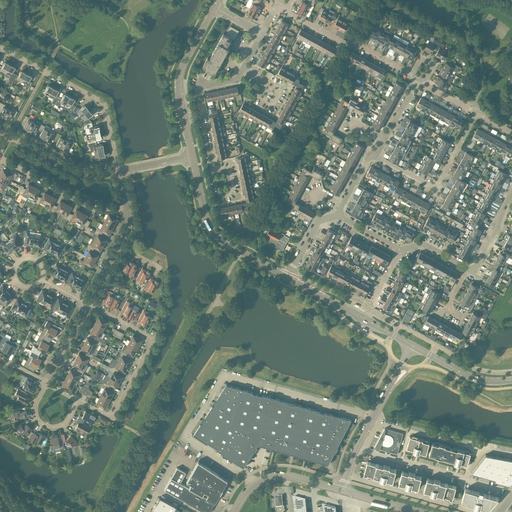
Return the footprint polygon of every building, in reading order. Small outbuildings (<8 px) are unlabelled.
[(248,0),(246,5),(250,8),(259,13),(262,8),(257,5),(259,3),(253,0),(248,0)] [(302,1),(299,5),(308,10),(311,12),(314,6),(314,0),(308,0),(308,4),(302,1)] [(301,13),(300,15),(305,18),(307,16),(306,15),(308,10),(299,5),(297,10),(301,13)] [(318,13),(321,14),(318,18),(323,21),(328,12),(324,10),(324,9),(321,7),(318,13)] [(246,12),(244,17),(251,21),(253,16),(256,17),(259,13),(250,8),(247,12),(246,12)] [(328,12),(323,21),(328,24),(331,19),(333,21),(336,15),(337,13),(335,12),(335,11),(333,14),(333,15),(328,12)] [(334,27),(338,29),(343,20),(339,18),(339,17),(336,15),(333,21),(336,22),(334,27)] [(352,22),(344,18),(343,20),(338,29),(343,32),(346,27),(348,29),(352,22)] [(282,20),(279,25),(287,29),(289,24),(282,20)] [(284,34),(287,29),(279,25),(276,30),(284,34)] [(234,39),(239,31),(230,26),(226,34),(224,33),(210,58),(208,57),(203,66),(216,73),(230,47),(231,45),(234,41),(233,41),(234,39)] [(364,37),(363,38),(367,40),(369,41),(371,37),(374,38),(379,29),(374,26),(372,31),(368,29),(364,37)] [(297,37),(301,40),(306,32),(301,29),(297,37)] [(384,32),(379,29),(374,38),(376,40),(374,44),(376,45),(384,32)] [(385,29),(384,32),(376,45),(378,46),(381,42),(383,43),(388,34),(390,32),(385,29)] [(276,30),(274,35),(281,39),(284,34),(276,30)] [(310,35),(306,32),(301,40),(306,42),(310,35)] [(386,50),(393,37),(388,34),(383,43),(386,45),(384,49),(386,50)] [(279,44),(281,39),(274,35),(271,39),(279,44)] [(306,42),(311,45),(315,37),(310,35),(306,42)] [(320,40),(315,37),(311,45),(316,47),(320,40)] [(398,39),(393,37),(386,50),(384,53),(386,54),(390,47),(393,49),(398,39)] [(271,39),(269,44),(276,48),(279,44),(271,39)] [(403,42),(398,39),(393,49),(395,50),(393,55),(395,56),(403,42)] [(403,42),(395,56),(397,57),(400,52),(402,54),(407,45),(409,42),(404,39),(403,42)] [(434,45),(436,47),(439,42),(434,39),(432,42),(429,40),(424,49),(430,52),(434,45)] [(316,47),(320,50),(325,42),(320,40),(316,47)] [(329,45),(325,42),(320,50),(325,53),(329,45)] [(439,42),(436,47),(439,48),(435,55),(441,58),(446,49),(443,48),(445,45),(439,42)] [(274,53),(276,48),(269,44),(266,49),(274,53)] [(325,53),(330,55),(334,48),(329,45),(325,53)] [(403,64),(405,61),(412,47),(407,45),(402,54),(405,55),(403,60),(401,62),(403,64)] [(409,58),(415,61),(418,56),(414,55),(417,50),(412,47),(405,61),(407,62),(409,58)] [(339,50),(334,48),(330,55),(335,58),(339,50)] [(266,49),(263,54),(271,58),(274,53),(266,49)] [(353,62),(357,55),(352,52),(348,60),(353,62)] [(268,62),(271,58),(263,54),(261,58),(268,62)] [(362,57),(357,55),(353,62),(358,65),(362,57)] [(362,57),(358,65),(363,67),(367,60),(362,57)] [(268,62),(261,58),(258,63),(266,67),(268,62)] [(367,60),(363,67),(367,70),(372,62),(367,60)] [(0,71),(0,70),(5,73),(10,64),(6,62),(5,61),(5,62),(4,62),(3,65),(2,67),(0,65),(0,71)] [(372,62),(367,70),(372,73),(376,65),(372,62)] [(446,62),(443,68),(452,73),(453,70),(456,72),(459,66),(454,63),(453,66),(446,62)] [(14,66),(10,64),(5,73),(4,75),(9,78),(8,79),(9,80),(8,83),(10,84),(11,81),(15,74),(12,72),(13,70),(14,71),(15,68),(15,67),(14,66)] [(376,65),(372,73),(377,75),(381,68),(376,65)] [(278,74),(283,77),(287,69),(282,66),(278,74)] [(386,70),(381,68),(377,75),(382,78),(385,72),(386,70)] [(447,81),(450,83),(453,78),(450,76),(452,73),(443,68),(440,74),(447,78),(445,80),(447,81)] [(291,72),(287,69),(283,77),(287,79),(291,72)] [(19,80),(22,81),(27,72),(23,70),(23,71),(21,70),(21,71),(20,70),(19,74),(19,75),(15,74),(11,81),(16,83),(19,80)] [(27,72),(22,81),(24,83),(23,85),(25,86),(24,88),(28,90),(32,82),(28,81),(29,79),(30,79),(31,76),(30,75),(30,74),(27,72)] [(287,79),(292,82),(296,74),(291,72),(287,79)] [(301,77),(296,74),(292,82),(297,84),(298,82),(299,82),(301,77)] [(445,84),(447,81),(445,80),(438,76),(435,82),(442,86),(441,89),(446,91),(449,86),(445,84)] [(361,91),(364,87),(354,81),(352,86),(361,91)] [(297,84),(296,86),(303,91),(306,86),(299,82),(298,82),(297,84)] [(396,82),(393,87),(401,91),(404,86),(396,82)] [(49,96),(53,87),(50,85),(49,85),(48,85),(47,85),(46,88),(45,90),(42,88),(38,95),(43,98),(46,94),(49,96)] [(301,95),(303,91),(296,86),(293,91),(301,95)] [(55,104),(59,97),(55,95),(56,94),(57,94),(58,91),(58,90),(57,89),(53,87),(49,96),(54,99),(51,102),(55,104)] [(398,96),(401,91),(393,87),(391,91),(398,96)] [(388,90),(386,94),(388,96),(396,100),(398,96),(391,91),(391,92),(388,90)] [(293,91),(290,96),(298,100),(301,95),(293,91)] [(63,108),(63,107),(70,96),(66,94),(65,93),(64,94),(62,97),(63,97),(62,99),(59,97),(55,104),(58,106),(59,104),(60,105),(62,107),(63,108)] [(421,109),(428,95),(426,94),(424,98),(421,97),(416,106),(421,109)] [(426,111),(431,102),(428,101),(430,96),(428,95),(421,109),(426,111)] [(71,113),(72,111),(75,106),(72,104),(73,102),(73,103),(75,100),(74,99),(73,98),(74,98),(70,96),(63,107),(66,109),(67,108),(69,109),(68,111),(71,113)] [(290,96),(288,101),(295,105),(298,100),(290,96)] [(396,100),(388,96),(386,101),(393,105),(396,100)] [(352,97),(350,102),(348,105),(353,108),(357,100),(352,97)] [(342,98),(340,103),(347,107),(348,105),(350,102),(342,98)] [(426,111),(430,114),(438,100),(436,99),(433,103),(431,102),(426,111)] [(357,100),(353,108),(358,110),(362,103),(357,100)] [(438,100),(430,114),(431,114),(432,113),(436,115),(440,107),(438,106),(440,101),(438,100)] [(293,110),(295,105),(288,101),(285,105),(293,110)] [(393,105),(386,101),(383,106),(391,110),(393,105)] [(2,117),(3,118),(8,109),(5,108),(7,105),(1,103),(0,104),(0,108),(1,109),(0,111),(0,114),(1,115),(2,117)] [(345,112),(347,107),(340,103),(337,108),(345,112)] [(367,105),(362,103),(358,110),(363,113),(367,105)] [(239,111),(244,114),(248,106),(243,104),(240,109),(239,111)] [(443,108),(440,107),(436,115),(435,116),(440,119),(447,105),(445,104),(443,108)] [(81,116),(89,109),(86,106),(85,105),(84,105),(81,107),(82,108),(80,109),(80,108),(75,106),(72,111),(76,113),(77,112),(81,116)] [(290,114),(293,110),(285,105),(283,110),(290,114)] [(449,106),(447,105),(440,119),(444,122),(450,112),(447,111),(449,106)] [(253,109),(248,106),(244,114),(248,117),(253,109)] [(391,110),(383,106),(380,110),(388,115),(391,110)] [(15,117),(18,111),(12,108),(11,111),(8,109),(3,118),(5,119),(7,119),(9,120),(12,115),(15,117)] [(337,108),(334,112),(342,117),(345,112),(337,108)] [(83,121),(86,125),(92,122),(88,117),(89,116),(90,117),(92,114),(91,113),(92,112),(89,109),(81,116),(85,120),(83,121)] [(248,117),(253,119),(257,111),(253,109),(248,117)] [(450,112),(444,122),(449,124),(457,110),(455,109),(452,114),(450,112)] [(283,110),(280,115),(288,119),(290,114),(283,110)] [(388,115),(380,110),(378,115),(385,119),(388,115)] [(459,112),(457,110),(449,124),(454,127),(459,117),(457,116),(459,112)] [(253,119),(258,122),(262,114),(257,111),(253,119)] [(342,117),(334,112),(332,117),(339,121),(342,117)] [(267,117),(262,114),(258,122),(263,124),(267,117)] [(462,119),(459,117),(454,127),(459,129),(466,116),(464,114),(462,119)] [(285,124),(288,119),(280,115),(277,120),(285,124)] [(378,115),(375,120),(383,124),(385,119),(378,115)] [(27,130),(28,131),(33,122),(35,119),(29,116),(29,117),(26,116),(23,121),(21,124),(24,125),(23,127),(26,128),(27,130)] [(267,117),(263,124),(267,127),(272,119),(267,117)] [(332,117),(329,122),(337,126),(339,121),(332,117)] [(276,122),(272,119),(267,127),(272,130),(275,125),(276,122)] [(277,120),(276,122),(275,125),(282,129),(285,124),(277,120)] [(380,129),(383,124),(375,120),(372,125),(380,129)] [(403,123),(416,131),(420,124),(412,120),(411,122),(410,121),(408,123),(404,121),(403,123)] [(37,128),(39,130),(42,124),(37,121),(35,124),(33,122),(28,131),(30,132),(32,132),(34,133),(37,128)] [(90,133),(100,131),(99,127),(98,126),(98,125),(94,126),(94,127),(93,127),(92,122),(86,125),(87,128),(89,128),(90,133)] [(329,122),(327,127),(334,131),(337,126),(329,122)] [(412,135),(414,135),(416,131),(403,123),(402,125),(406,128),(404,130),(412,135)] [(477,140),(482,130),(480,129),(482,124),(480,123),(472,137),(477,140)] [(45,126),(42,124),(39,130),(42,131),(39,136),(42,137),(43,139),(44,140),(50,129),(51,127),(46,124),(45,126)] [(333,133),(334,131),(327,127),(324,132),(331,136),(333,133)] [(482,142),(490,128),(488,127),(485,132),(482,130),(477,140),(482,142)] [(490,128),(482,142),(487,145),(492,135),(489,134),(492,130),(490,128)] [(48,140),(50,142),(53,137),(56,138),(58,133),(50,129),(44,140),(46,141),(48,140)] [(399,131),(397,133),(411,140),(412,139),(411,138),(412,135),(404,130),(403,133),(399,131)] [(90,133),(86,134),(87,140),(88,143),(96,142),(95,138),(97,138),(100,138),(100,137),(101,137),(100,135),(101,135),(100,131),(90,133)] [(260,133),(259,132),(254,141),(252,143),(255,144),(256,142),(255,142),(260,133)] [(492,135),(488,143),(491,145),(490,147),(492,147),(499,134),(497,132),(494,137),(492,135)] [(59,148),(61,149),(65,140),(61,137),(62,135),(58,133),(56,138),(58,140),(56,145),(58,146),(59,148)] [(329,140),(334,143),(338,135),(333,133),(331,136),(329,140)] [(399,140),(409,145),(411,140),(397,133),(396,135),(401,137),(399,140)] [(501,135),(499,134),(492,147),(496,150),(501,141),(499,139),(501,135)] [(343,138),(338,135),(334,143),(339,146),(343,138)] [(72,140),(73,139),(67,136),(65,140),(61,149),(62,149),(64,149),(67,150),(69,146),(72,147),(75,142),(72,140)] [(439,141),(438,142),(452,150),(453,148),(449,145),(450,143),(441,138),(440,138),(438,137),(436,140),(439,141)] [(411,146),(409,145),(399,140),(398,142),(397,141),(398,140),(393,138),(391,141),(406,150),(409,151),(411,146)] [(504,142),(501,141),(496,150),(501,152),(508,139),(506,138),(504,142)] [(511,140),(508,139),(501,152),(506,155),(506,154),(511,146),(508,144),(511,140)] [(395,147),(394,149),(403,154),(406,150),(391,141),(390,144),(391,144),(395,147)] [(91,152),(94,151),(104,149),(103,145),(102,144),(102,143),(98,144),(98,145),(96,145),(96,142),(88,143),(88,147),(90,147),(91,152)] [(353,147),(361,151),(364,146),(356,142),(353,147)] [(439,144),(437,148),(445,152),(446,150),(451,152),(452,150),(438,142),(437,144),(439,144)] [(358,156),(361,151),(353,147),(351,152),(358,156)] [(433,151),(433,152),(447,159),(448,157),(443,155),(445,152),(437,148),(435,151),(433,151)] [(104,149),(94,151),(95,154),(90,156),(91,161),(100,160),(99,156),(101,156),(104,156),(104,155),(105,155),(104,154),(105,153),(104,149)] [(403,154),(394,149),(393,152),(388,149),(387,152),(401,159),(402,160),(405,155),(403,154)] [(465,154),(463,156),(473,162),(475,157),(462,149),(461,151),(465,154)] [(430,157),(440,162),(441,159),(445,161),(447,159),(433,152),(432,151),(429,156),(430,157)] [(351,152),(348,157),(356,161),(358,156),(351,152)] [(390,156),(389,159),(390,159),(389,161),(392,162),(393,161),(398,164),(401,159),(387,152),(386,154),(390,156)] [(427,156),(425,160),(433,164),(434,162),(438,164),(440,162),(430,157),(429,156),(426,154),(425,155),(427,156)] [(470,166),(473,162),(463,156),(462,159),(458,157),(456,159),(470,166)] [(348,157),(346,161),(353,165),(356,161),(348,157)] [(458,166),(468,171),(470,166),(456,159),(455,161),(460,163),(458,166)] [(421,163),(421,164),(434,171),(436,169),(431,167),(433,164),(425,160),(423,163),(421,163)] [(353,165),(346,161),(343,166),(351,170),(353,165)] [(371,166),(366,174),(370,176),(369,177),(371,178),(378,164),(376,163),(373,167),(371,166)] [(380,165),(378,164),(371,178),(369,180),(374,183),(374,182),(380,171),(378,169),(380,165)] [(438,173),(434,171),(421,164),(418,169),(427,174),(429,171),(433,173),(437,175),(438,173)] [(310,174),(315,177),(319,169),(314,166),(312,171),(310,174)] [(343,166),(340,171),(348,175),(351,170),(343,166)] [(451,168),(465,176),(468,171),(458,166),(457,168),(452,166),(451,168)] [(309,176),(310,174),(312,171),(304,167),(302,172),(309,176)] [(383,172),(380,171),(374,182),(379,185),(380,183),(388,169),(386,168),(383,172)] [(454,173),(453,175),(462,180),(465,176),(451,168),(450,170),(454,173)] [(3,169),(0,175),(9,179),(11,174),(14,176),(16,173),(10,170),(9,173),(3,169)] [(315,177),(320,179),(324,172),(319,169),(315,177)] [(390,170),(388,169),(380,183),(385,185),(390,176),(387,175),(390,170)] [(496,171),(495,173),(509,181),(510,179),(505,176),(507,174),(499,169),(498,172),(496,171)] [(345,180),(348,175),(340,171),(338,176),(345,180)] [(302,172),(299,177),(307,181),(309,176),(302,172)] [(398,172),(397,174),(390,188),(394,190),(399,181),(397,180),(399,175),(400,173),(398,172)] [(390,176),(385,185),(390,188),(397,174),(395,173),(392,177),(390,176)] [(509,181),(495,173),(492,178),(502,183),(503,181),(508,183),(509,181)] [(0,175),(0,174),(0,181),(6,184),(9,179),(0,175)] [(456,180),(455,182),(463,187),(464,188),(467,183),(462,180),(453,175),(452,177),(456,180)] [(338,176),(335,180),(343,185),(345,180),(338,176)] [(299,177),(297,182),(304,186),(307,181),(299,177)] [(502,183),(492,178),(490,183),(503,190),(505,188),(500,186),(502,183)] [(335,180),(333,185),(340,189),(343,185),(335,180)] [(394,190),(392,195),(393,195),(394,194),(397,196),(402,188),(399,187),(401,182),(399,181),(394,190)] [(445,181),(444,183),(448,185),(462,192),(462,191),(461,190),(463,187),(455,182),(453,185),(449,183),(445,181)] [(297,182),(294,186),(302,190),(304,186),(297,182)] [(503,190),(490,183),(487,188),(496,193),(498,190),(502,192),(503,190)] [(24,192),(29,195),(34,187),(29,184),(25,190),(23,188),(21,192),(20,194),(22,195),(24,192)] [(340,189),(333,185),(330,190),(338,194),(340,189)] [(402,188),(397,197),(401,200),(409,186),(407,185),(404,189),(402,188)] [(448,185),(447,187),(451,189),(450,192),(459,197),(462,192),(448,185)] [(294,186),(291,191),(299,195),(302,190),(294,186)] [(363,191),(361,193),(371,198),(373,193),(360,186),(358,188),(363,191)] [(401,200),(406,203),(411,193),(409,192),(411,187),(409,186),(401,200)] [(33,201),(36,202),(39,197),(36,195),(39,189),(34,187),(29,195),(34,198),(33,201)] [(411,193),(406,203),(411,205),(420,188),(418,187),(416,190),(414,195),(411,193)] [(420,188),(411,205),(416,208),(421,198),(418,197),(420,193),(422,189),(420,188)] [(496,193),(487,188),(485,192),(501,202),(503,200),(499,198),(495,195),(496,193)] [(291,191),(289,196),(296,200),(299,195),(291,191)] [(38,204),(40,201),(45,203),(50,195),(44,192),(41,198),(39,197),(36,202),(38,204)] [(456,202),(459,197),(450,192),(448,194),(444,192),(443,194),(456,202)] [(485,192),(482,197),(491,202),(493,200),(497,202),(500,204),(501,202),(485,192)] [(368,203),(371,198),(361,193),(360,196),(356,193),(354,196),(368,203)] [(454,206),(456,202),(443,194),(441,196),(446,199),(444,201),(454,206)] [(50,213),(51,211),(54,205),(52,204),(55,198),(50,195),(45,203),(50,206),(49,209),(48,211),(50,213)] [(296,200),(289,196),(286,201),(293,205),(294,205),(295,202),(296,200)] [(354,196),(353,198),(358,200),(356,203),(364,207),(366,203),(368,204),(368,203),(354,196)] [(421,198),(416,207),(420,208),(419,210),(420,210),(428,197),(426,196),(423,200),(421,198)] [(428,197),(420,210),(421,211),(422,212),(424,214),(425,213),(430,204),(428,202),(430,198),(428,197)] [(491,202),(482,197),(479,202),(493,209),(496,211),(497,209),(494,207),(490,205),(491,202)] [(54,205),(51,211),(54,212),(55,211),(60,214),(61,212),(65,204),(60,201),(57,207),(54,205)] [(456,208),(454,206),(444,201),(443,204),(439,202),(437,204),(453,212),(456,208)] [(291,210),(296,212),(300,205),(295,202),(294,205),(293,205),(291,210)] [(493,209),(479,202),(477,207),(486,212),(487,209),(492,211),(493,209)] [(349,205),(363,212),(366,208),(356,203),(355,205),(350,203),(349,205)] [(70,214),(68,212),(71,206),(65,204),(61,212),(66,215),(65,218),(67,219),(70,214)] [(301,215),(305,207),(300,205),(296,212),(301,215)] [(360,217),(363,212),(349,205),(348,207),(352,210),(351,212),(360,217)] [(222,216),(228,215),(226,207),(220,208),(221,209),(219,209),(219,212),(221,212),(222,216)] [(301,215),(305,217),(309,210),(305,207),(301,215)] [(485,213),(476,208),(473,213),(487,220),(488,218),(484,216),(485,213)] [(72,218),(77,220),(81,212),(76,209),(73,215),(70,214),(67,219),(70,221),(72,218)] [(314,213),(309,210),(305,217),(310,220),(314,213)] [(77,220),(82,223),(80,226),(83,228),(84,225),(86,222),(83,221),(87,215),(81,212),(77,220)] [(108,214),(106,219),(114,224),(117,218),(115,217),(117,215),(112,212),(108,212),(107,214),(108,214)] [(376,212),(371,221),(373,223),(373,224),(375,225),(381,215),(376,212)] [(474,215),(472,218),(480,223),(482,220),(489,224),(490,222),(487,220),(473,213),(473,214),(474,215)] [(381,215),(375,225),(378,227),(378,225),(381,227),(386,217),(381,215)] [(386,217),(381,227),(383,228),(382,229),(385,230),(390,220),(386,217)] [(429,217),(424,226),(426,227),(426,229),(428,230),(434,219),(429,217)] [(473,225),(482,230),(485,232),(486,230),(479,225),(480,223),(471,218),(468,223),(473,225)] [(111,229),(114,224),(106,219),(103,224),(111,229)] [(434,219),(428,230),(430,231),(431,230),(433,231),(438,223),(434,222),(435,220),(434,219)] [(390,220),(385,230),(387,232),(388,230),(390,232),(395,222),(390,220)] [(395,222),(390,232),(393,233),(392,234),(394,236),(395,234),(400,225),(400,224),(401,222),(397,220),(395,222)] [(438,223),(433,231),(436,233),(435,234),(437,235),(443,225),(442,224),(441,225),(438,223)] [(101,233),(103,231),(109,234),(111,229),(103,224),(100,229),(97,228),(96,230),(101,233)] [(400,225),(395,234),(397,236),(398,234),(400,236),(405,226),(400,224),(400,225)] [(443,225),(437,235),(440,237),(440,235),(443,237),(448,227),(443,225)] [(473,225),(470,230),(484,237),(485,235),(481,232),(482,230),(473,225)] [(405,226),(400,236),(402,236),(403,237),(402,238),(404,239),(410,229),(405,226)] [(448,227),(443,237),(445,238),(445,239),(447,240),(453,230),(448,227)] [(270,228),(266,235),(271,237),(268,243),(281,250),(282,251),(289,237),(285,235),(285,234),(282,233),(281,234),(270,228)] [(23,229),(23,231),(24,235),(26,235),(24,244),(27,245),(27,244),(33,245),(35,235),(29,234),(30,232),(26,232),(27,230),(23,229)] [(324,231),(323,233),(325,235),(326,233),(334,238),(337,240),(340,235),(337,233),(329,229),(327,232),(324,231)] [(410,229),(404,239),(407,241),(407,240),(410,241),(415,232),(410,229)] [(94,233),(91,238),(92,239),(94,240),(103,244),(106,239),(100,236),(101,233),(96,230),(94,233)] [(453,230),(447,240),(449,242),(450,240),(452,242),(457,234),(454,233),(455,231),(453,230)] [(484,237),(470,230),(467,234),(477,239),(478,237),(483,239),(484,237)] [(331,243),(334,238),(326,233),(325,235),(323,238),(331,243)] [(9,240),(14,249),(19,246),(19,247),(22,245),(16,234),(13,236),(14,237),(9,240)] [(477,239),(467,234),(465,239),(478,247),(480,244),(475,242),(477,239)] [(35,235),(33,245),(39,246),(38,247),(42,248),(44,235),(41,235),(40,236),(35,235)] [(356,239),(351,236),(347,245),(352,248),(356,239)] [(52,252),(56,243),(51,240),(52,239),(49,237),(43,248),(46,250),(47,249),(52,252)] [(322,242),(319,240),(318,243),(320,244),(321,243),(329,247),(331,243),(323,238),(322,242)] [(511,249),(511,245),(511,242),(504,238),(501,244),(504,246),(503,248),(510,252),(511,250),(511,249)] [(87,246),(93,249),(94,247),(100,250),(103,244),(94,240),(92,239),(89,244),(88,244),(87,246)] [(352,248),(350,251),(355,253),(356,251),(361,242),(356,239),(352,248)] [(465,239),(462,244),(471,249),(473,246),(477,249),(478,247),(465,239)] [(9,252),(14,249),(9,240),(4,243),(3,242),(0,244),(7,254),(10,253),(9,252)] [(361,253),(366,244),(361,242),(356,251),(361,253)] [(61,246),(56,243),(52,252),(57,254),(56,255),(59,257),(65,246),(62,244),(61,246)] [(320,244),(318,248),(324,251),(326,252),(329,247),(321,243),(320,244)] [(371,247),(370,247),(366,244),(361,253),(366,256),(367,254),(371,247)] [(462,244),(460,249),(473,256),(474,254),(470,251),(471,249),(462,244)] [(367,254),(371,257),(376,248),(371,245),(370,247),(371,247),(367,254)] [(88,251),(86,256),(94,260),(97,255),(91,252),(93,249),(87,246),(86,249),(88,251)] [(321,256),(324,251),(318,248),(316,246),(314,251),(321,256)] [(376,248),(371,257),(376,259),(381,250),(376,248)] [(472,258),(473,256),(460,249),(457,253),(466,258),(468,256),(472,258)] [(376,259),(381,262),(386,253),(381,250),(376,259)] [(501,252),(498,257),(506,261),(509,263),(511,259),(511,258),(511,254),(505,251),(504,250),(502,253),(501,252)] [(314,251),(311,256),(319,260),(321,262),(321,261),(324,263),(326,258),(324,257),(321,256),(314,251)] [(419,265),(420,263),(425,255),(420,252),(414,263),(419,265)] [(391,256),(386,253),(381,262),(379,264),(386,268),(390,260),(389,259),(391,256)] [(425,255),(420,263),(425,266),(430,257),(425,255)] [(94,260),(86,256),(83,261),(80,259),(79,262),(80,263),(84,265),(86,262),(92,266),(94,260)] [(311,256),(308,261),(316,265),(318,266),(321,262),(319,260),(311,256)] [(430,257),(425,266),(430,268),(435,260),(430,257)] [(506,261),(498,257),(495,262),(503,266),(506,261)] [(123,270),(128,272),(133,263),(130,261),(129,263),(125,260),(119,271),(122,272),(123,270)] [(435,260),(430,268),(435,271),(439,262),(435,260)] [(319,266),(316,265),(308,261),(306,266),(314,270),(315,267),(317,269),(319,266)] [(444,265),(439,262),(435,271),(433,274),(438,276),(439,274),(444,265)] [(501,271),(503,266),(495,262),(493,267),(494,267),(495,267),(501,271)] [(59,278),(63,269),(58,266),(59,264),(56,263),(50,274),(53,276),(53,275),(59,278)] [(136,265),(133,263),(128,272),(130,274),(129,276),(134,279),(140,268),(135,266),(136,265)] [(331,266),(327,274),(332,277),(337,266),(335,265),(333,267),(331,266)] [(444,265),(439,274),(444,276),(449,268),(444,265)] [(332,277),(336,279),(341,271),(339,270),(340,267),(337,266),(332,277)] [(495,267),(494,267),(492,272),(500,276),(502,271),(501,271),(495,267)] [(454,270),(449,268),(444,276),(443,279),(447,281),(449,279),(454,270)] [(63,281),(66,283),(72,271),(69,270),(68,271),(63,269),(59,278),(64,280),(63,281)] [(140,283),(141,283),(142,280),(145,282),(147,277),(148,278),(149,275),(148,275),(150,272),(147,270),(146,272),(141,269),(136,280),(137,281),(136,282),(136,283),(136,284),(137,285),(139,284),(140,283)] [(341,271),(336,279),(341,282),(347,272),(347,271),(344,270),(343,272),(341,271)] [(458,273),(454,270),(449,279),(454,282),(458,273)] [(69,283),(74,286),(79,277),(74,275),(75,273),(72,271),(66,283),(69,284),(69,283)] [(404,282),(406,283),(408,281),(405,279),(407,275),(399,271),(397,276),(405,280),(404,282)] [(346,284),(347,282),(350,276),(351,274),(347,272),(341,282),(346,284)] [(492,272),(489,277),(497,281),(500,276),(492,272)] [(351,274),(350,276),(347,282),(351,284),(349,287),(352,288),(353,285),(352,285),(356,277),(351,274)] [(405,280),(397,276),(394,281),(404,286),(407,288),(409,284),(406,283),(404,282),(405,280)] [(84,280),(79,277),(74,286),(79,289),(79,290),(82,291),(88,280),(85,278),(84,280)] [(353,285),(357,287),(361,280),(356,277),(352,285),(353,285)] [(362,277),(361,280),(357,287),(360,289),(359,292),(361,293),(363,291),(361,290),(367,279),(362,277)] [(490,284),(489,286),(494,289),(496,286),(495,286),(497,281),(489,277),(487,282),(490,284)] [(150,279),(144,290),(149,292),(151,290),(153,291),(156,287),(157,287),(158,285),(157,285),(158,282),(155,280),(154,281),(150,279)] [(363,291),(366,293),(371,285),(372,282),(367,279),(361,290),(363,291)] [(404,286),(394,281),(391,286),(393,287),(394,287),(399,290),(402,291),(404,286)] [(480,288),(482,285),(476,282),(475,285),(472,283),(469,288),(477,292),(479,288),(480,288)] [(426,292),(428,293),(437,298),(440,293),(441,294),(442,291),(430,284),(426,292)] [(392,290),(389,289),(387,288),(385,290),(390,293),(391,292),(399,296),(402,291),(399,290),(394,287),(393,287),(392,290)] [(479,294),(477,292),(469,288),(466,293),(477,298),(479,294)] [(44,304),(49,295),(44,292),(45,291),(42,290),(36,301),(39,303),(39,302),(44,304)] [(106,305),(109,307),(114,297),(116,295),(108,291),(102,302),(107,304),(106,305)] [(8,292),(1,299),(5,303),(4,304),(6,306),(15,297),(13,295),(12,296),(8,292)] [(401,297),(399,296),(391,292),(390,293),(388,296),(396,301),(399,302),(401,297)] [(435,303),(437,298),(428,293),(426,298),(435,303)] [(474,303),(477,298),(466,293),(464,297),(474,303)] [(49,308),(52,310),(58,298),(55,297),(54,298),(49,295),(44,304),(49,307),(49,308)] [(114,297),(109,307),(112,309),(113,307),(118,310),(124,299),(121,297),(120,297),(120,296),(119,295),(118,295),(117,295),(116,295),(114,297)] [(380,300),(383,301),(385,302),(386,301),(394,305),(396,301),(388,296),(386,300),(381,297),(380,300)] [(474,303),(464,297),(460,305),(470,311),(474,303)] [(14,310),(19,312),(24,303),(19,301),(19,300),(16,298),(10,309),(13,311),(14,310)] [(55,310),(60,313),(65,303),(60,301),(61,300),(58,298),(52,310),(54,311),(55,310)] [(426,298),(423,303),(432,308),(435,303),(426,298)] [(125,315),(128,317),(134,304),(127,300),(121,311),(125,314),(125,315)] [(385,302),(383,306),(386,308),(385,310),(392,314),(396,307),(394,305),(386,301),(385,302)] [(24,303),(19,312),(24,315),(23,316),(26,318),(32,307),(29,305),(29,306),(24,303)] [(70,306),(65,303),(60,313),(65,316),(64,317),(68,318),(74,307),(71,305),(70,306)] [(432,308),(423,303),(421,308),(429,313),(432,308)] [(134,304),(128,317),(131,319),(132,317),(136,320),(140,313),(137,311),(139,307),(134,304)] [(148,321),(148,320),(151,321),(152,318),(150,317),(147,315),(149,312),(144,310),(138,321),(142,323),(142,324),(145,326),(146,323),(147,324),(149,321),(148,321)] [(473,312),(471,317),(479,322),(481,317),(473,312)] [(429,326),(434,319),(429,316),(425,316),(423,320),(426,321),(424,324),(425,324),(423,327),(427,330),(429,326)] [(98,317),(96,322),(104,327),(107,321),(98,317)] [(471,317),(468,322),(476,326),(479,322),(471,317)] [(429,326),(434,329),(438,321),(434,319),(429,326)] [(46,326),(44,329),(55,334),(57,329),(56,329),(58,326),(47,320),(44,326),(46,326)] [(434,329),(439,331),(443,324),(438,321),(434,329)] [(96,322),(93,327),(101,332),(104,327),(96,322)] [(476,326),(468,322),(466,327),(473,331),(476,326)] [(439,331),(444,334),(448,326),(443,324),(439,331)] [(448,337),(453,329),(448,326),(444,334),(448,337)] [(104,333),(101,332),(93,327),(90,332),(96,336),(95,338),(102,342),(103,343),(105,340),(101,338),(104,333)] [(473,331),(466,327),(463,332),(471,336),(473,331)] [(52,339),(55,334),(44,329),(43,331),(42,330),(39,335),(50,341),(51,338),(52,339)] [(448,337),(453,339),(457,331),(453,329),(448,337)] [(462,334),(457,331),(453,339),(458,342),(462,334)] [(38,341),(36,343),(47,349),(49,344),(48,344),(50,341),(39,335),(36,340),(38,341)] [(133,335),(130,340),(138,345),(141,340),(133,335)] [(1,349),(6,352),(12,341),(9,340),(10,339),(5,336),(0,344),(0,347),(2,348),(1,349)] [(87,338),(84,343),(96,349),(98,344),(100,345),(102,342),(95,338),(93,341),(87,338)] [(127,345),(136,350),(138,345),(130,340),(127,345)] [(12,341),(6,352),(11,354),(11,353),(14,355),(20,344),(14,341),(14,342),(12,341)] [(34,345),(31,350),(42,356),(43,353),(44,354),(47,349),(36,343),(35,346),(34,345)] [(87,351),(86,354),(92,357),(93,354),(96,349),(84,343),(82,348),(87,351)] [(133,355),(136,350),(127,345),(124,344),(122,349),(119,347),(118,351),(125,355),(127,352),(133,355)] [(30,356),(28,358),(39,364),(41,359),(40,358),(42,356),(31,350),(28,355),(30,356)] [(130,361),(124,357),(125,355),(118,351),(116,354),(121,356),(119,361),(127,366),(130,361)] [(79,354),(76,359),(84,363),(87,358),(90,360),(92,357),(86,354),(85,357),(79,354)] [(39,364),(28,358),(27,360),(26,360),(23,365),(34,371),(35,368),(36,369),(39,364)] [(79,367),(78,370),(83,373),(85,370),(84,370),(87,365),(84,363),(76,359),(73,364),(79,367)] [(115,360),(111,368),(117,371),(118,368),(124,371),(127,366),(119,361),(115,360)] [(110,370),(107,376),(110,377),(119,382),(121,376),(115,373),(117,371),(111,368),(110,370)] [(81,376),(83,373),(78,370),(76,373),(70,369),(67,375),(76,379),(78,381),(81,376)] [(73,384),(76,379),(67,375),(65,380),(73,384)] [(100,382),(103,383),(108,386),(110,384),(116,387),(119,382),(110,377),(105,375),(102,380),(100,382)] [(24,384),(23,387),(32,392),(33,389),(34,389),(36,385),(31,383),(33,380),(27,377),(23,384),(24,384)] [(70,389),(73,384),(65,380),(62,385),(70,389)] [(101,386),(104,388),(102,393),(110,398),(113,392),(107,389),(108,386),(103,383),(101,386)] [(253,392),(240,388),(226,384),(194,434),(208,443),(208,442),(217,448),(216,449),(244,467),(259,444),(328,464),(351,420),(325,412),(325,413),(315,410),(315,409),(294,403),(294,404),(284,402),(284,400),(263,394),(262,396),(252,393),(253,392)] [(18,388),(14,395),(18,397),(16,400),(22,403),(23,402),(27,404),(29,399),(26,397),(28,393),(18,388)] [(102,393),(99,398),(107,403),(110,398),(102,393)] [(105,408),(107,403),(99,398),(96,403),(105,408)] [(14,409),(8,411),(12,421),(28,416),(26,410),(20,412),(19,410),(15,411),(14,409)] [(79,415),(77,419),(83,422),(84,419),(91,424),(95,416),(85,411),(82,416),(79,415)] [(83,422),(77,419),(75,422),(78,423),(74,430),(76,431),(76,432),(80,437),(83,434),(85,436),(89,429),(81,425),(83,422)] [(27,434),(31,429),(26,424),(22,428),(20,424),(13,428),(15,431),(16,431),(21,435),(22,434),(26,437),(28,435),(27,434)] [(385,428),(374,447),(380,449),(397,454),(403,433),(385,428)] [(34,433),(30,440),(35,442),(38,441),(41,443),(45,436),(40,433),(37,434),(34,433)] [(61,434),(62,440),(62,442),(65,441),(66,445),(74,444),(75,446),(80,445),(70,435),(68,437),(66,436),(65,436),(64,433),(61,434)] [(428,439),(427,439),(423,438),(423,439),(417,437),(418,436),(414,435),(413,435),(412,435),(412,436),(412,437),(410,436),(407,448),(413,450),(413,451),(419,453),(420,451),(426,453),(430,442),(428,442),(428,441),(428,440),(428,439)] [(64,448),(62,442),(62,440),(59,441),(57,436),(51,437),(53,445),(51,445),(49,452),(50,452),(51,452),(52,452),(53,452),(54,452),(55,452),(56,451),(56,450),(64,448)] [(457,463),(461,464),(461,463),(467,465),(471,453),(469,453),(469,452),(469,451),(468,451),(465,449),(464,450),(461,450),(458,449),(459,448),(455,447),(454,447),(453,447),(453,448),(452,448),(450,448),(450,447),(450,446),(450,445),(449,445),(446,444),(445,445),(442,444),(439,443),(440,442),(436,441),(435,441),(435,442),(434,442),(434,443),(432,443),(429,454),(454,461),(454,462),(457,463)] [(511,459),(486,454),(471,472),(495,479),(495,481),(494,480),(494,481),(510,485),(511,482),(511,459)] [(386,480),(387,479),(393,481),(396,469),(390,468),(390,466),(381,464),(381,465),(367,461),(364,474),(367,475),(368,474),(379,477),(379,478),(386,480)] [(196,463),(186,482),(190,484),(188,487),(202,495),(204,491),(208,493),(207,494),(206,497),(215,502),(216,499),(227,480),(201,465),(196,463)] [(171,477),(164,489),(205,511),(208,511),(215,502),(206,497),(202,495),(188,487),(180,482),(181,479),(184,474),(185,472),(177,467),(176,469),(173,474),(171,477)] [(409,473),(402,471),(399,483),(405,484),(405,486),(411,487),(412,486),(418,488),(422,477),(415,475),(415,474),(409,472),(409,473)] [(437,494),(437,493),(449,497),(449,498),(453,499),(456,486),(440,482),(441,481),(434,479),(434,480),(427,478),(424,490),(430,492),(430,493),(437,494)] [(480,508),(481,506),(490,509),(489,508),(498,498),(499,498),(483,493),(484,491),(480,490),(479,492),(465,488),(465,489),(462,501),(461,501),(474,505),(473,506),(480,508)] [(173,511),(176,506),(159,497),(150,511),(173,511)] [(282,497),(275,498),(276,508),(276,511),(283,511),(284,509),(284,508),(283,508),(282,497)] [(305,502),(292,498),(293,508),(306,507),(305,502)]
